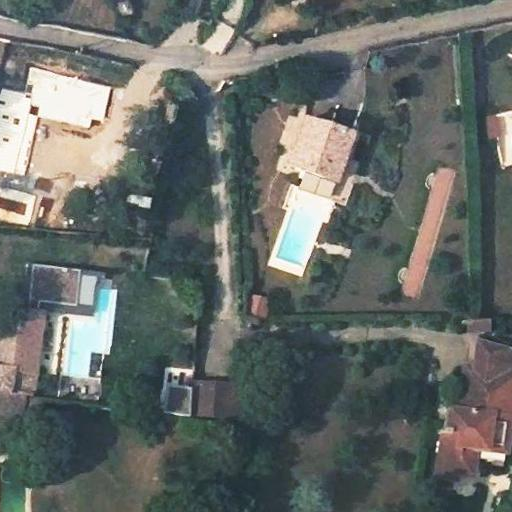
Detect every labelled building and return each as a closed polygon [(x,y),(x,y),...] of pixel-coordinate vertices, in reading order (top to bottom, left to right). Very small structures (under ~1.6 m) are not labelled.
[(331,179),(332,179),(346,130),(301,116),(290,151),(285,150),(281,164),(297,169),(331,179)] [(300,176),(297,186),(326,194),(331,179),(297,169),(296,175),(300,176)] [(21,303),(73,315),(82,276),(30,263),(21,303)] [(0,417),(22,421),(23,410),(25,399),(34,401),(42,317),(0,313),(0,417)] [(489,324),(469,324),(469,334),(489,334),(489,324)] [(442,442),(437,475),(455,479),(457,473),(472,475),(475,459),(485,461),(484,465),(504,468),(511,417),(511,415),(508,415),(511,397),(511,352),(480,346),(475,372),(467,370),(459,414),(453,413),(450,433),(447,432),(446,442),(442,442)] [(231,386),(190,383),(187,415),(229,418),(231,386)] [(25,399),(23,410),(43,413),(45,402),(34,401),(25,399)]
